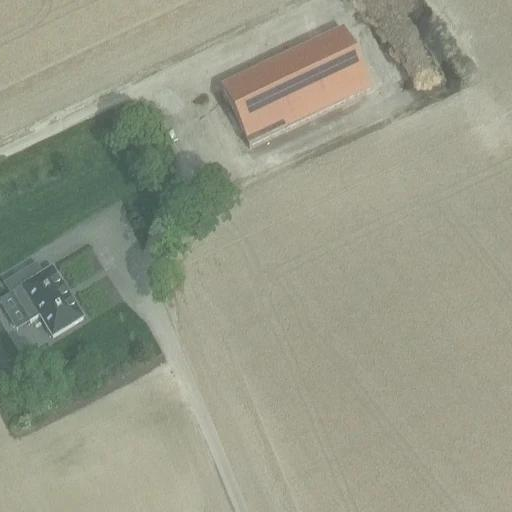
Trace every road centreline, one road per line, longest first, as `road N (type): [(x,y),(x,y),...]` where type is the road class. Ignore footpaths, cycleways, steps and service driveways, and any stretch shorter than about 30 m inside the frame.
road 1 (track): [(320,5),(0,155)]
road 2 (unclassified): [(133,275),(177,354),(242,511)]
